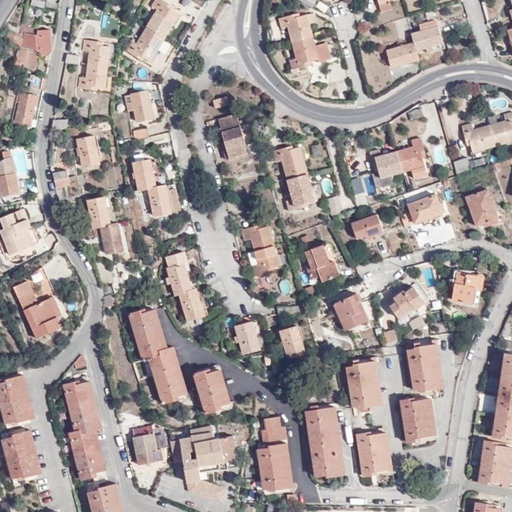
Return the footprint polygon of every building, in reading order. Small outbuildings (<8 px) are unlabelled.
[(144,29),(163,40),(177,17),(167,10),(168,7),(156,0),(151,0),(147,7),(155,11),(144,29)] [(179,0),(177,4),(193,13),(198,4),(191,0),(179,0)] [(320,5),(311,0),(299,0),(297,5),(315,15),(320,5)] [(400,1),(399,0),(377,0),(382,16),(395,13),(393,3),(400,1)] [(35,31),(25,30),(25,27),(33,22),(27,20),(28,15),(19,14),(17,31),(16,36),(17,36),(18,36),(20,37),(19,42),(9,39),(6,46),(34,54),(42,59),(48,54),(49,47),(47,33),(35,34),(35,31)] [(287,29),(291,45),(312,40),(306,17),(295,19),(294,16),(279,20),(281,30),(287,29)] [(423,32),(410,35),(413,46),(415,53),(424,50),(426,57),(444,52),(436,23),(422,27),(423,32)] [(149,63),(163,40),(144,29),(135,45),(127,41),(121,50),(137,59),(138,57),(149,63)] [(312,40),(291,45),(296,61),(289,63),(291,73),(308,69),(308,66),(317,62),(314,48),(312,40)] [(82,69),(103,71),(105,49),(92,49),(93,43),(78,42),(78,47),(77,47),(77,52),(84,53),(82,69)] [(326,45),(314,48),(317,62),(318,63),(330,60),(326,45)] [(390,69),(417,62),(415,53),(413,46),(386,53),(390,69)] [(77,58),(64,56),(62,68),(76,68),(77,58)] [(8,72),(29,75),(31,65),(21,63),(22,58),(11,57),(8,72)] [(160,81),(165,72),(153,66),(148,74),(160,81)] [(101,88),(103,71),(82,69),(81,79),(75,79),(74,91),(89,91),(89,88),(101,88)] [(307,91),(327,91),(326,77),(307,77),(307,91)] [(24,89),(37,92),(40,81),(26,78),(24,89)] [(146,93),(127,96),(131,111),(133,124),(151,120),(146,93)] [(11,127),(26,129),(33,97),(18,94),(11,127)] [(131,111),(127,96),(118,98),(121,113),(131,111)] [(211,110),(224,107),(223,100),(209,104),(211,110)] [(406,122),(419,119),(417,112),(405,114),(406,122)] [(234,115),(216,120),(224,150),(221,151),(223,161),(243,156),(241,148),(243,147),(234,115)] [(488,127),(494,147),(511,142),(511,132),(511,130),(511,129),(511,118),(511,115),(502,117),(504,123),(488,127)] [(50,120),(47,134),(66,129),(65,118),(50,120)] [(471,153),(494,147),(488,127),(471,132),(469,125),(458,129),(463,144),(468,143),(471,153)] [(129,132),(132,143),(149,139),(147,129),(129,132)] [(72,141),(78,169),(96,166),(91,138),(72,141)] [(395,152),(401,174),(408,173),(410,182),(424,178),(419,156),(422,155),(419,140),(410,143),(411,148),(395,152)] [(277,163),(283,183),(305,176),(296,148),(283,151),(282,148),(268,152),(271,165),(277,163)] [(458,151),(460,159),(467,157),(466,149),(458,151)] [(393,176),(401,174),(395,152),(378,156),(376,151),(367,153),(371,170),(376,169),(381,187),(395,184),(393,176)] [(451,163),(455,176),(471,170),(468,158),(451,163)] [(483,158),(469,161),(471,168),(484,165),(483,158)] [(0,198),(16,195),(15,189),(17,189),(17,182),(20,181),(18,166),(10,167),(9,160),(0,161),(0,198)] [(129,165),(134,193),(146,191),(152,189),(147,162),(129,165)] [(48,184),(63,180),(61,172),(47,175),(48,184)] [(364,176),(367,194),(375,192),(372,174),(364,176)] [(305,176),(283,183),(288,200),(282,203),(285,215),(301,210),(299,206),(312,202),(305,176)] [(351,181),(354,194),(363,192),(360,179),(351,181)] [(48,184),(50,194),(65,190),(63,180),(48,184)] [(168,213),(163,187),(152,189),(146,191),(151,217),(168,213)] [(479,226),(480,231),(494,228),(486,193),(466,198),(473,227),(479,226)] [(351,200),(355,213),(366,208),(362,197),(351,200)] [(406,206),(413,226),(439,216),(432,197),(406,206)] [(81,204),(86,231),(95,230),(105,227),(99,201),(81,204)] [(20,211),(11,214),(14,221),(22,217),(20,211)] [(0,244),(5,255),(23,247),(18,234),(28,230),(24,220),(10,226),(6,216),(0,218),(0,244)] [(348,224),(352,240),(368,235),(369,238),(382,235),(377,216),(348,224)] [(105,227),(95,230),(101,256),(120,252),(114,225),(105,227)] [(252,253),(273,248),(268,228),(257,231),(256,227),(240,231),(243,242),(249,240),(252,253)] [(335,263),(328,264),(324,266),(322,259),(327,257),(324,247),(306,252),(309,268),(306,269),(309,281),(320,278),(322,283),(338,278),(335,263)] [(278,268),(273,248),(252,253),(255,265),(250,268),(253,278),(269,274),(268,271),(278,268)] [(162,260),(165,271),(182,266),(187,264),(183,254),(162,260)] [(165,271),(174,298),(177,297),(190,292),(182,266),(165,271)] [(41,272),(32,276),(35,284),(44,280),(41,272)] [(473,294),(475,281),(475,279),(456,276),(450,304),(470,307),(473,294)] [(483,282),(475,281),(473,294),(481,296),(483,282)] [(25,282),(10,288),(33,339),(59,327),(55,318),(59,317),(50,297),(35,304),(25,282)] [(301,305),(316,299),(311,285),(298,291),(301,305)] [(97,304),(107,299),(110,294),(105,288),(96,293),(97,304)] [(154,296),(151,290),(143,294),(146,300),(154,296)] [(202,317),(194,291),(190,292),(177,297),(185,322),(202,317)] [(387,311),(396,323),(411,312),(414,316),(424,309),(409,291),(391,304),(393,306),(387,311)] [(352,326),(354,331),(366,327),(357,302),(361,301),(358,292),(333,303),(343,329),(352,326)] [(109,311),(107,299),(97,304),(98,310),(109,311)] [(276,316),(293,315),(294,306),(276,306),(276,316)] [(147,361),(159,406),(186,399),(173,350),(165,351),(154,313),(149,314),(147,309),(127,315),(140,363),(147,361)] [(405,325),(411,333),(421,325),(416,318),(405,325)] [(239,353),(256,350),(250,324),(232,327),(239,353)] [(278,332),(286,358),(303,354),(297,327),(278,332)] [(384,328),(387,342),(397,339),(393,327),(384,328)] [(402,348),(408,389),(421,388),(420,384),(436,382),(430,338),(408,342),(408,348),(402,348)] [(498,439),(511,440),(511,359),(510,359),(510,354),(500,354),(488,441),(497,442),(498,439)] [(342,361),(348,412),(359,411),(358,408),(376,405),(370,361),(355,364),(354,359),(342,361)] [(73,378),(83,375),(80,364),(72,373),(73,378)] [(192,375),(202,416),(218,412),(217,408),(228,405),(218,366),(207,369),(207,372),(192,375)] [(15,386),(25,429),(31,428),(20,385),(15,386)] [(12,432),(25,429),(15,386),(0,389),(1,392),(0,392),(0,427),(1,432),(12,430),(12,432)] [(91,434),(96,432),(87,391),(83,392),(91,434)] [(95,444),(99,443),(96,432),(91,434),(83,392),(71,395),(71,392),(58,395),(69,442),(64,443),(76,489),(87,487),(86,483),(96,480),(90,445),(95,444)] [(395,396),(402,446),(414,444),(414,441),(430,439),(424,395),(408,397),(407,394),(395,396)] [(336,406),(308,409),(308,414),(303,415),(311,477),(322,476),(323,480),(341,477),(333,412),(337,411),(336,406)] [(258,431),(259,443),(282,441),(281,428),(276,429),(275,419),(261,421),(261,430),(258,431)] [(131,455),(152,451),(148,427),(127,431),(131,455)] [(196,449),(200,474),(225,470),(224,461),(232,460),(230,451),(234,450),(231,438),(213,442),(210,428),(188,432),(192,449),(196,449)] [(354,433),(359,478),(372,477),(371,472),(388,469),(383,433),(365,435),(364,431),(354,433)] [(21,440),(31,483),(36,482),(26,438),(21,440)] [(16,487),(31,483),(21,440),(6,443),(6,446),(0,448),(0,461),(6,486),(16,484),(16,487)] [(479,442),(475,469),(502,473),(505,449),(488,446),(489,443),(479,442)] [(102,479),(95,444),(90,445),(96,480),(102,479)] [(255,449),(259,493),(271,492),(271,489),(287,489),(284,449),(266,451),(265,447),(255,449)] [(505,449),(502,473),(506,474),(510,449),(505,449)] [(156,450),(152,451),(131,455),(133,462),(145,459),(146,463),(158,461),(156,450)] [(502,473),(475,469),(472,487),(483,488),(483,484),(500,486),(502,473)] [(282,505),(290,505),(290,495),(283,495),(282,505)] [(109,511),(107,497),(91,499),(92,502),(81,505),(82,511),(109,511)] [(206,509),(213,511),(215,504),(207,502),(206,509)]
